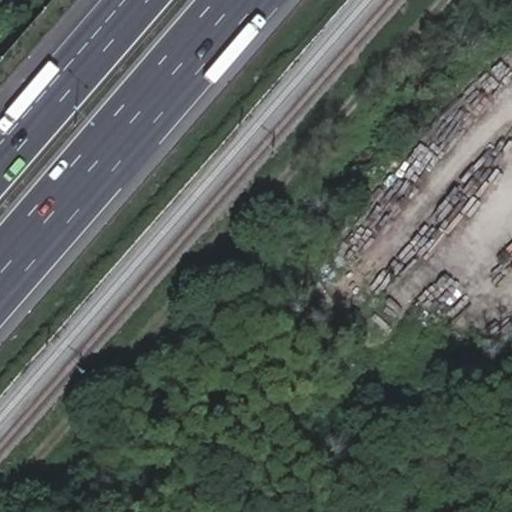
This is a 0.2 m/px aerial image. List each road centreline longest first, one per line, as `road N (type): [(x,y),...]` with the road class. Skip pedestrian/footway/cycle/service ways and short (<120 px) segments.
road 1 (motorway): [(0,272),(235,0)]
road 2 (motorway): [(136,0),(0,157)]
